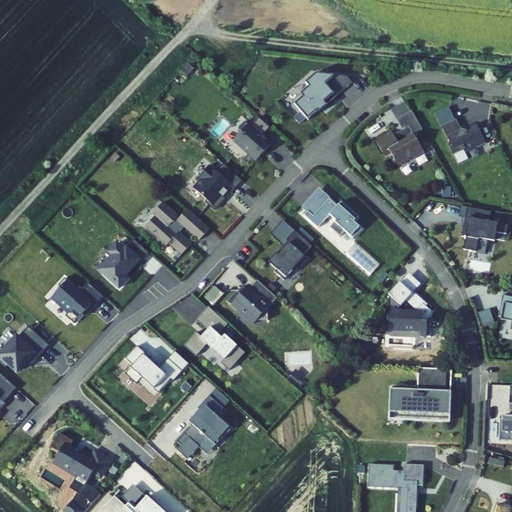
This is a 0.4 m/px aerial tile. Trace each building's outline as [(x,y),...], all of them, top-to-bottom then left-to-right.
[(347,76),(324,74),(320,77),(316,73),(305,83),(309,87),(300,94),(303,97),(294,105),(307,120),(317,111),(319,113),(328,105),(327,104),(349,85),(346,81),(349,78),(347,76)] [(292,102),(294,105),(303,97),(300,94),(292,102)] [(386,157),(391,154),(399,167),(423,152),(414,136),(424,130),(413,112),(398,120),(404,131),(395,137),(392,132),(376,140),(386,157)] [(269,127),(259,118),(250,127),(244,121),(237,128),(244,134),(237,142),(242,146),(249,153),(248,154),(255,161),(270,145),(261,136),(269,127)] [(486,144),(477,126),(468,130),(467,133),(462,131),(456,121),(443,128),(450,144),(449,146),(454,156),(465,151),(467,151),(476,147),(477,148),(486,144)] [(231,169),(226,165),(219,173),(212,167),(202,177),(205,180),(197,190),(210,201),(209,203),(217,211),(224,204),(225,203),(226,202),(227,201),(227,199),(225,197),(230,192),(233,195),(245,182),(231,169)] [(334,210),(331,207),(333,204),(319,192),(303,209),(307,213),(303,217),(316,228),(317,230),(329,217),(335,222),(329,229),(339,239),(344,233),(352,240),(361,230),(353,223),(357,218),(340,203),(334,210)] [(156,217),(146,228),(168,248),(170,245),(183,256),(193,245),(180,234),(185,228),(189,232),(193,227),(205,237),(211,231),(188,211),(180,220),(178,219),(179,218),(164,204),(154,215),(156,217)] [(480,210),(470,208),(467,225),(470,225),(472,218),(478,219),(480,210)] [(490,212),(480,210),(478,219),(472,218),(470,225),(467,225),(464,237),(466,237),(466,239),(467,239),(465,250),(477,253),(479,247),(488,249),(490,242),(492,233),(498,234),(509,236),(511,227),(492,223),(493,218),(489,217),(490,212)] [(193,227),(189,232),(201,242),(205,237),(193,227)] [(492,233),(490,242),(496,243),(498,234),(492,233)] [(303,251),(285,236),(277,245),(278,246),(265,261),(267,262),(261,269),(267,275),(265,277),(274,285),(283,276),(280,274),(287,267),(293,272),(300,263),(295,259),(303,251)] [(126,278),(136,267),(128,260),(140,246),(135,242),(126,253),(118,246),(110,254),(114,258),(106,267),(109,269),(104,275),(121,290),(129,281),(126,278)] [(380,264),(356,243),(344,255),(369,277),(380,264)] [(149,254),(140,246),(128,260),(136,267),(149,254)] [(401,284),(400,283),(389,295),(391,298),(390,311),(389,311),(388,330),(425,333),(426,324),(425,324),(425,322),(432,315),(425,308),(427,306),(414,293),(421,286),(410,275),(401,284)] [(368,285),(373,289),(381,281),(376,277),(368,285)] [(94,308),(103,298),(90,286),(82,295),(80,294),(65,279),(58,287),(60,289),(52,298),(69,313),(65,317),(74,325),(92,305),(94,308)] [(279,299),(259,282),(245,297),(241,293),(238,293),(232,299),(236,302),(233,305),(256,325),(258,322),(270,322),(269,310),(279,299)] [(216,287),(206,299),(212,305),(223,293),(216,287)] [(507,303),(492,301),(490,316),(492,316),(491,322),(490,325),(502,327),(500,336),(511,337),(511,310),(506,309),(507,303)] [(228,325),(209,308),(197,321),(209,331),(210,333),(204,340),(202,338),(197,333),(185,347),(197,357),(207,345),(224,361),(221,364),(229,372),(245,354),(230,340),(227,344),(222,340),(220,341),(217,338),(218,336),(228,325)] [(28,328),(19,338),(10,348),(1,358),(19,373),(27,364),(31,367),(49,346),(28,328)] [(202,338),(204,340),(210,333),(209,331),(202,338)] [(225,336),(222,340),(227,344),(230,340),(225,336)] [(172,382),(175,384),(184,374),(170,361),(161,371),(154,365),(155,363),(139,348),(127,361),(135,368),(127,376),(138,386),(143,380),(160,395),(172,382)] [(191,366),(176,353),(170,361),(184,374),(191,366)] [(447,370),(418,369),(417,388),(392,387),(391,413),(405,414),(405,419),(450,421),(451,393),(445,393),(443,393),(443,387),(446,387),(447,370)] [(0,410),(2,408),(0,406),(3,403),(10,395),(16,389),(6,380),(0,375),(0,410)] [(193,426),(185,435),(179,443),(184,447),(179,453),(188,461),(193,455),(200,448),(208,456),(216,447),(232,429),(217,416),(224,409),(210,397),(194,415),(196,417),(191,424),(193,426)] [(511,397),(511,413),(511,417),(504,417),(504,420),(502,420),(501,442),(511,442),(511,397)] [(391,413),(389,413),(389,420),(405,421),(405,419),(405,414),(391,413)] [(84,454),(83,456),(70,448),(73,443),(61,435),(51,451),(59,456),(55,464),(72,474),(87,484),(92,475),(102,481),(112,463),(94,452),(91,458),(84,454)] [(368,467),(367,490),(390,490),(390,487),(401,488),(400,511),(414,511),(415,508),(416,508),(417,495),(415,495),(413,495),(413,487),(415,487),(422,487),(422,467),(402,466),(402,473),(392,473),(392,468),(368,467)] [(162,511),(135,486),(123,499),(129,505),(126,508),(116,498),(102,511),(162,511)] [(400,511),(401,488),(390,487),(390,490),(398,491),(397,511),(400,511)]
